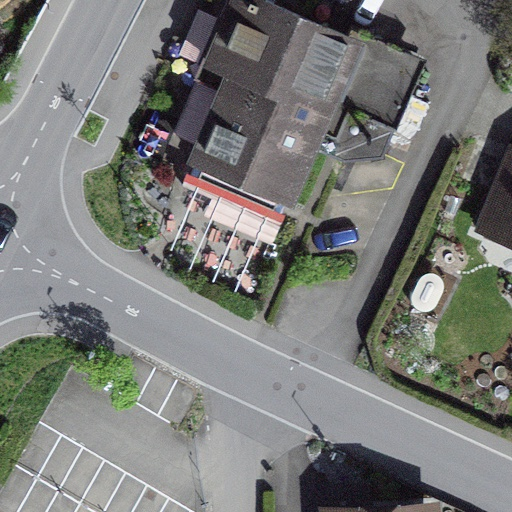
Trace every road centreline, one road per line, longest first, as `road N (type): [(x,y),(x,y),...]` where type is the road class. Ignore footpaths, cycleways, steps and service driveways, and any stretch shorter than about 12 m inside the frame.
road 1 (residential): [(511,491),(238,366),(0,239)]
road 2 (residential): [(113,0),(0,213)]
